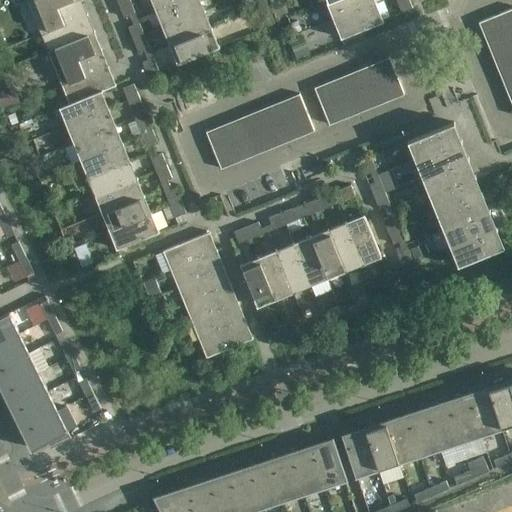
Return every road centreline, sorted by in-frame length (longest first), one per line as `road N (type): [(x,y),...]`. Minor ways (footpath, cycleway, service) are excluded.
road 1 (residential): [(48,511),(182,454),(511,346)]
road 2 (residential): [(181,126),(467,0)]
